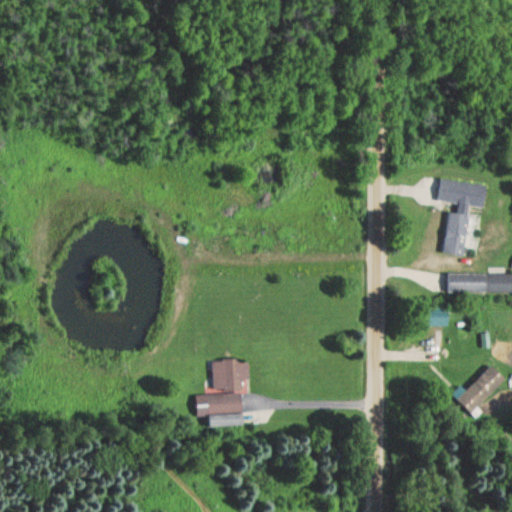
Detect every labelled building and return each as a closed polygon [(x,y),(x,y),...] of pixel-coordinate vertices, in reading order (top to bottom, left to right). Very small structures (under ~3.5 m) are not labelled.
[(440,254),(461,257),(467,216),(446,213),(440,254)] [(272,249),(272,237),(226,237),(226,249),(272,249)] [(510,294),(510,276),(486,276),(486,275),(446,275),(446,294),(510,294)] [(211,394),(206,394),(207,427),(240,426),(239,361),(211,361),(211,394)] [(464,392),(458,386),(449,394),(470,415),(504,380),(490,366),(464,392)]
